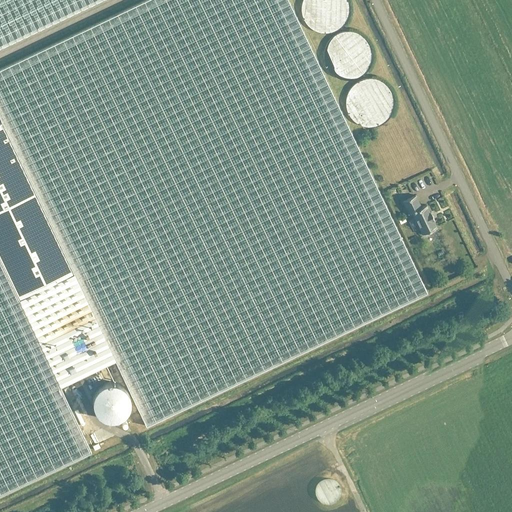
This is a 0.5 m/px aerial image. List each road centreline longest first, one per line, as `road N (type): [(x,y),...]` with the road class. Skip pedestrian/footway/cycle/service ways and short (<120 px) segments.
road 1 (unclassified): [(144,511),(511,339)]
road 2 (residential): [(511,291),(375,0)]
